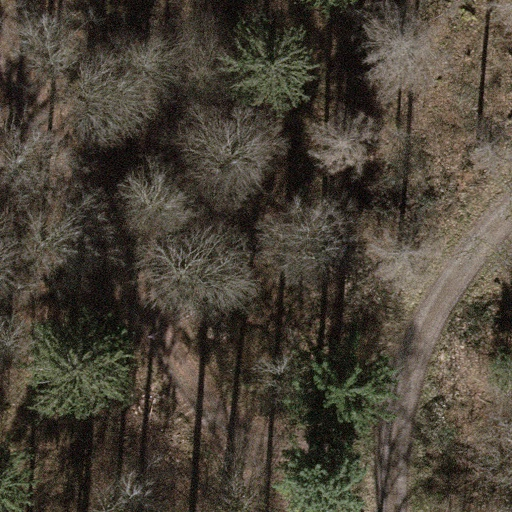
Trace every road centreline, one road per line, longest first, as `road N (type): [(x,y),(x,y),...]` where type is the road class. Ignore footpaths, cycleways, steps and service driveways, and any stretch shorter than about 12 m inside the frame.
road 1 (track): [(0,26),(135,283),(283,511)]
road 2 (track): [(511,180),(462,235),(382,401),(393,511)]
road 3 (track): [(382,401),(324,433),(236,440)]
